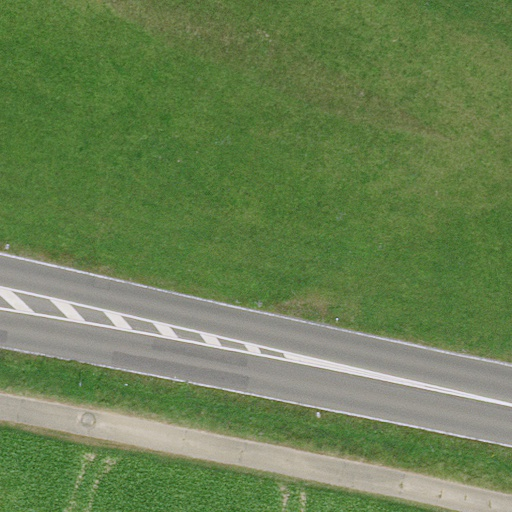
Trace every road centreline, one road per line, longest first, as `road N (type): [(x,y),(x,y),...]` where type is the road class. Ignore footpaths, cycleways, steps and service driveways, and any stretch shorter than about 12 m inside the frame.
road 1 (primary): [(0,310),(511,410)]
road 2 (track): [(0,417),(242,457),(496,511)]
